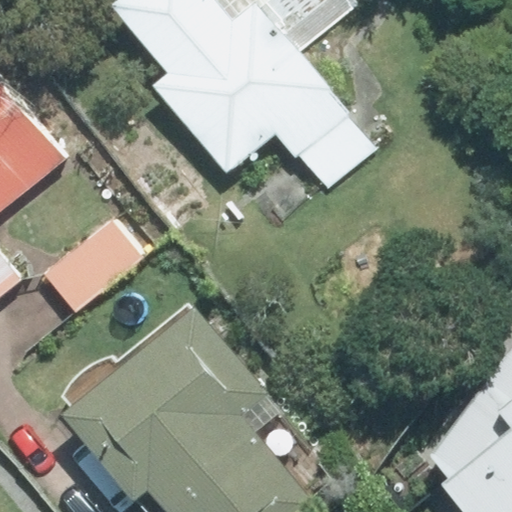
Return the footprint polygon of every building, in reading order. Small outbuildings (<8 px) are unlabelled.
[(389,150),(267,0),(260,0),(242,15),(229,0),(122,0),(177,67),(163,78),(237,170),(286,132),(335,192),(389,150)] [(0,211),(71,154),(0,66),(0,211)] [(118,218),(50,272),(79,308),(147,254),(118,218)] [(199,298),(73,398),(149,492),(159,484),(181,511),(312,511),(324,503),(250,412),(275,392),(199,298)] [(511,511),(511,359),(458,438),(509,511),(511,511)]
